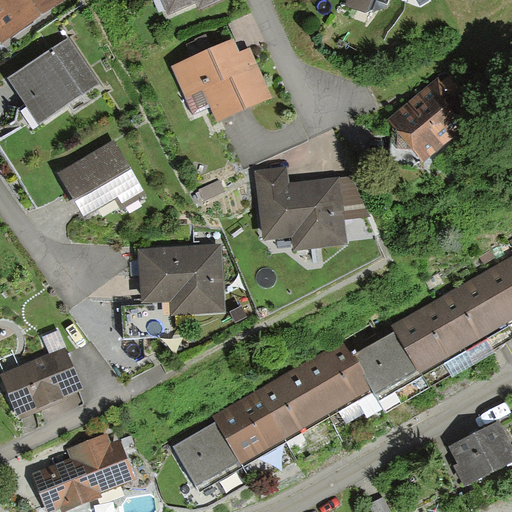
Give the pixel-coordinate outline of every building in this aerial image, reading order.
[(0,0),(0,30),(1,32),(46,0),(0,0)] [(346,0),(345,6),(368,12),(370,0),(371,0),(384,3),(384,0),(346,0)] [(18,77),(42,115),(92,82),(62,36),(5,72),(11,82),(18,77)] [(220,38),(175,68),(188,88),(180,93),(192,111),(206,102),(217,119),(266,88),(245,56),(235,62),(220,38)] [(434,81),(384,124),(403,142),(402,164),(420,163),(420,149),(463,113),(434,81)] [(59,170),(82,206),(131,175),(108,139),(59,170)] [(312,229),(312,240),(335,239),(333,179),(283,181),(282,166),(255,167),(255,177),(232,178),(233,194),(262,193),(264,231),(312,229)] [(217,248),(141,251),(143,292),(192,291),(192,308),(219,307),(217,248)] [(377,406),(511,328),(511,259),(355,350),(350,341),(169,444),(194,488),(367,389),(377,406)] [(0,373),(0,374),(14,404),(36,394),(40,404),(60,395),(57,387),(75,379),(60,346),(0,373)] [(467,476),(511,453),(511,452),(495,419),(450,442),(467,476)] [(75,455),(34,477),(47,502),(62,494),(66,503),(126,471),(104,430),(71,448),(75,455)] [(371,511),(387,511),(378,494),(366,500),(371,511)]
